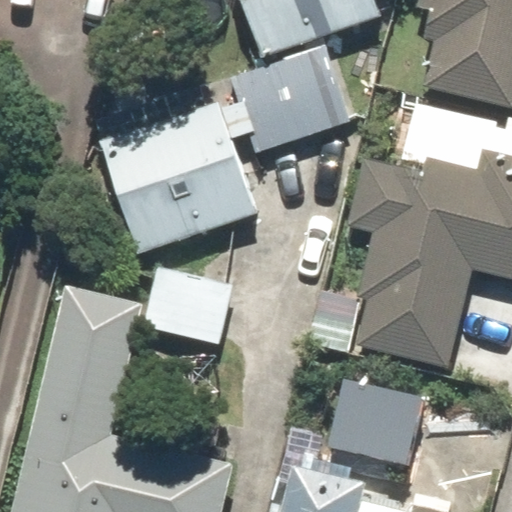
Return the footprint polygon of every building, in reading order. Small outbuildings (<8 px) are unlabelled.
[(250,0),(270,55),(387,15),(381,0),(250,0)] [(511,0),(429,0),(428,6),(440,9),(433,38),(443,41),(433,85),(511,104),(511,0)] [(239,76),(264,153),(357,123),(332,46),(239,76)] [(113,140),(149,251),(265,213),(229,103),(113,140)] [(511,152),(492,148),(486,169),(437,157),(433,170),(373,155),(356,225),(381,231),(365,298),(374,300),(363,344),(456,367),(481,268),(511,275),(511,152)] [(240,283),(165,266),(151,326),(226,344),(240,283)] [(151,302),(76,284),(21,511),(231,511),(243,464),(120,435),(151,302)] [(368,300),(329,291),(314,350),(353,359),(368,300)] [(300,460),(287,511),(370,511),(366,511),(374,478),(300,460)]
